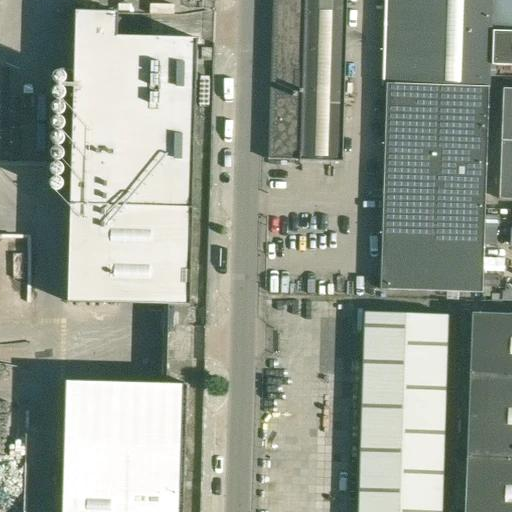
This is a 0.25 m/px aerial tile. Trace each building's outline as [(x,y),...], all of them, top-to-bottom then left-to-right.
[(298,0),(299,4),(297,57),(296,86),(295,126),(270,125),(269,159),(301,160),(303,92),(304,48),(305,4),(305,0),(298,0)] [(493,2),(415,0),(389,0),(388,57),(491,60),(491,54),(492,35),(493,2)] [(511,0),(495,0),(495,28),(511,28),(511,0)] [(299,4),(273,3),(272,56),(297,57),(299,4)] [(345,49),(347,5),(305,4),(304,48),(345,49)] [(116,36),(117,12),(75,11),(67,301),(189,305),(192,209),(194,209),(195,208),(192,208),(197,38),(116,36)] [(511,64),(511,30),(493,30),(493,35),(492,35),(491,54),(492,54),(492,64),(511,64)] [(344,93),(345,49),(304,48),(303,92),(344,93)] [(297,57),(272,56),(271,85),(296,86),(297,57)] [(488,148),(491,60),(388,57),(385,145),(488,148)] [(295,126),(296,86),(271,85),(270,125),(295,126)] [(511,89),(503,89),(501,140),(500,199),(511,199),(511,89)] [(342,162),(344,93),(303,92),(301,160),(342,162)] [(486,206),(488,148),(385,145),(384,174),(435,176),(434,205),(486,206)] [(486,233),(486,206),(434,205),(435,176),(384,174),(382,230),(486,233)] [(497,216),(486,215),(486,228),(497,228),(497,216)] [(484,293),(486,233),(382,230),(381,290),(484,293)] [(484,275),(484,287),(500,287),(500,276),(484,275)] [(185,325),(186,310),(160,309),(160,325),(185,325)] [(365,312),(359,511),(441,511),(449,314),(365,312)] [(511,313),(471,312),(469,380),(511,381),(511,313)] [(511,381),(469,380),(467,459),(511,460),(511,381)] [(65,381),(61,511),(183,511),(187,384),(65,381)] [(511,511),(511,460),(467,459),(465,511),(511,511)] [(26,460),(11,462),(12,474),(27,471),(26,460)]
